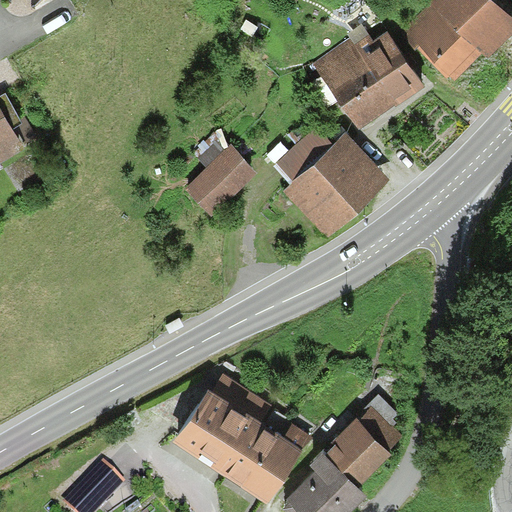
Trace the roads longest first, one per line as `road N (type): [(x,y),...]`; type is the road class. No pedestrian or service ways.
road 1 (secondary): [(0,452),(346,268),(432,204)]
road 2 (residential): [(377,511),(408,473),(430,412),(450,253),(432,204)]
